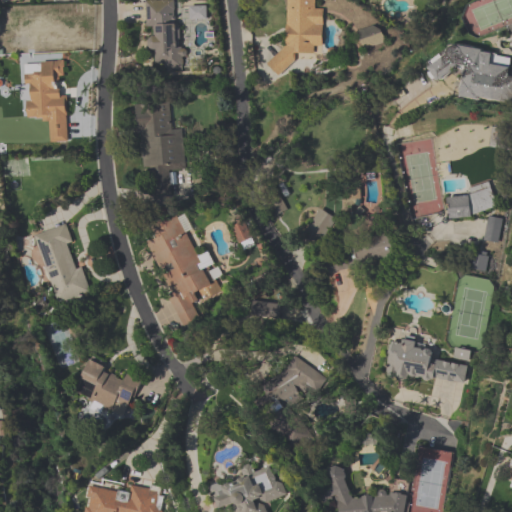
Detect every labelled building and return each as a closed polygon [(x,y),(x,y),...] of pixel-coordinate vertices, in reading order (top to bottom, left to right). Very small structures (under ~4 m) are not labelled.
[(175,0),(164,0),(145,0),(146,28),(153,27),(154,38),(147,38),(147,50),(154,50),(154,69),(183,69),(183,49),(176,49),(175,0)] [(314,0),(287,0),(285,58),(270,57),(269,70),(295,71),(296,55),(313,55),(313,47),(322,47),(324,6),(314,6),(314,0)] [(382,42),(377,25),(359,31),(364,48),(382,42)] [(460,94),(505,100),(511,58),(478,53),(477,58),(466,56),(460,94)] [(437,79),(451,70),(443,56),(428,64),(437,79)] [(67,142),(66,95),(59,96),(58,80),(64,80),(64,61),(41,62),(42,74),(21,75),(22,120),(47,119),(48,143),(67,142)] [(186,170),(183,130),(173,131),(171,102),(137,105),(141,173),(155,172),(157,197),(171,196),(169,171),(186,170)] [(497,146),(510,146),(510,128),(497,128),(497,146)] [(469,186),(469,196),(447,198),(449,217),(494,214),(491,184),(469,186)] [(277,214),(285,210),(278,199),(271,203),(277,214)] [(332,219),(319,211),(305,236),(319,243),(332,219)] [(150,227),(154,240),(150,241),(177,323),(192,318),(188,306),(198,303),(194,293),(214,287),(204,255),(197,258),(183,216),(150,227)] [(494,243),(499,220),(488,217),(482,240),(494,243)] [(34,235),(57,305),(91,294),(82,267),(74,269),(67,246),(74,244),(67,224),(34,235)] [(330,267),(392,264),(391,241),(329,244),(330,267)] [(467,366),(432,359),(434,347),(392,339),(386,373),(463,388),(467,366)] [(104,370),(107,365),(92,357),(74,394),(124,418),(143,379),(127,372),(123,380),(104,370)] [(253,406),(278,430),(320,386),(295,362),(253,406)] [(238,511),(266,511),(265,502),(280,500),(274,467),(243,472),(244,481),(213,487),(217,510),(237,507),(238,511)] [(405,511),(401,491),(351,502),(344,469),(317,474),(323,504),(335,502),(337,511),(405,511)] [(166,511),(170,491),(131,485),(130,493),(91,488),(87,511),(166,511)]
